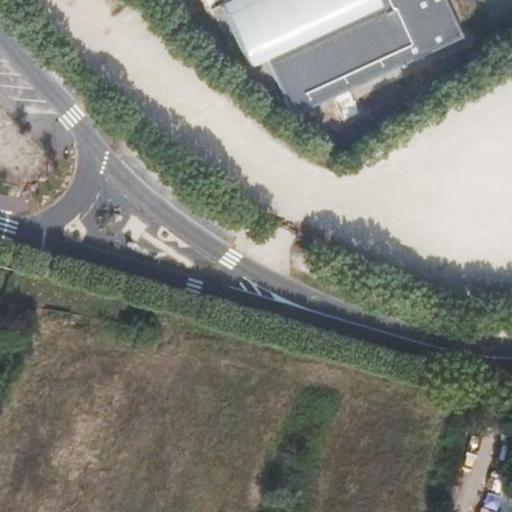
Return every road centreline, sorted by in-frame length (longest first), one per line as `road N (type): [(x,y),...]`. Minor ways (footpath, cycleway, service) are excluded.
road 1 (secondary): [(32,235),(458,361),(511,368)]
road 2 (secondary): [(511,347),(462,344),(291,292),(163,216),(94,147)]
road 3 (secondary): [(94,147),(0,33)]
